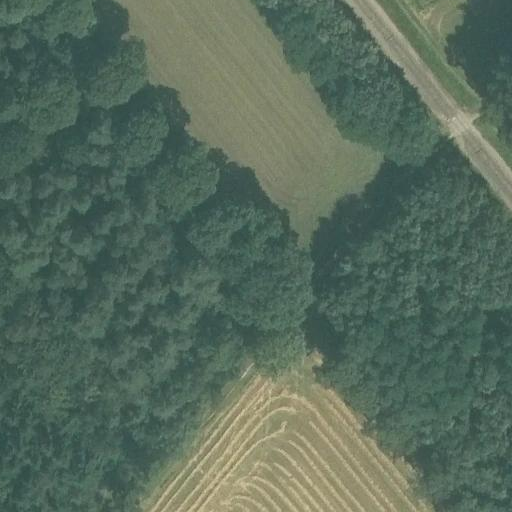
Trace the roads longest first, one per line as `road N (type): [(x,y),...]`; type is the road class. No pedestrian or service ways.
road 1 (track): [(78,0),(304,277),(113,511)]
road 2 (track): [(304,277),(392,176),(493,105)]
road 3 (track): [(406,0),(493,105)]
